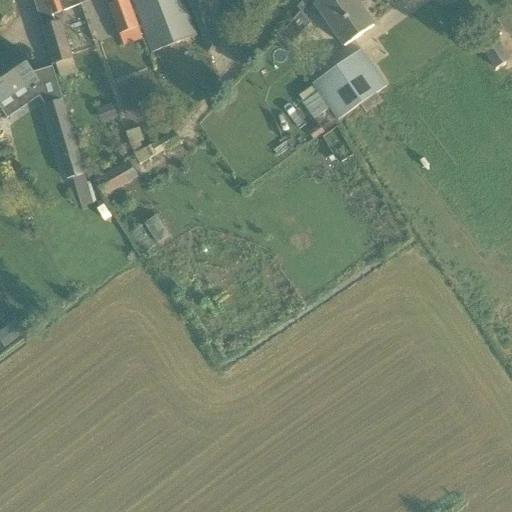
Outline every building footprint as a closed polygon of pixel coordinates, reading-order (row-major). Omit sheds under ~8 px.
[(80,5),(78,0),(45,0),(52,16),(65,11),(80,5)] [(118,36),(119,35),(124,47),(143,40),(139,28),(137,29),(126,0),(123,0),(108,5),(118,36)] [(130,0),(152,55),(165,49),(167,48),(196,37),(181,0),(130,0)] [(221,50),(203,4),(209,1),(208,0),(187,0),(208,55),(221,50)] [(296,0),(285,13),(294,20),(311,2),(308,0),(296,0)] [(320,0),(315,5),(344,47),(353,41),(357,38),(373,27),(372,25),(362,10),(365,4),(362,0),(320,0)] [(282,34),(293,44),(311,24),(300,14),(282,34)] [(71,62),(73,61),(62,21),(41,28),(53,67),(56,65),(60,79),(75,74),(71,62)] [(0,62),(0,109),(7,120),(46,93),(41,86),(16,47),(0,57),(0,62)] [(312,85),(338,122),(360,106),(376,95),(387,87),(360,50),(312,85)] [(376,95),(360,106),(362,109),(365,113),(381,102),(378,98),(376,95)] [(43,105),(56,151),(75,146),(62,100),(43,105)] [(106,123),(117,119),(112,106),(101,110),(106,123)] [(308,132),(313,140),(323,134),(318,126),(308,132)] [(321,137),(338,166),(355,157),(337,128),(321,137)] [(125,134),(130,146),(143,142),(138,129),(125,134)] [(135,156),(140,166),(179,142),(174,133),(135,156)] [(94,180),(104,198),(138,179),(127,161),(94,180)]
